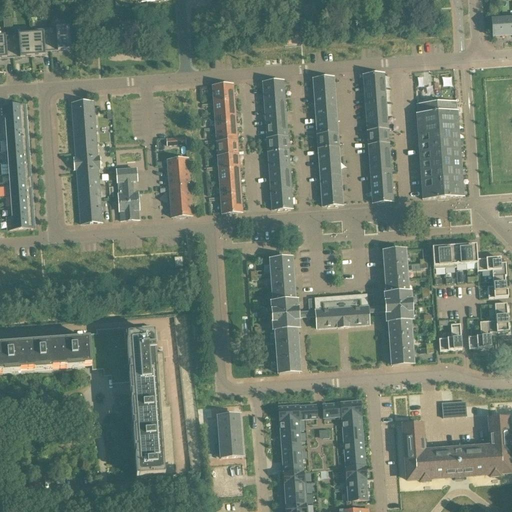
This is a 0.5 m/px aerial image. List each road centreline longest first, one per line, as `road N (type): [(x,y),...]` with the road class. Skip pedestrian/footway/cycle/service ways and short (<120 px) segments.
road 1 (residential): [(0,497),(183,479),(163,325),(0,332)]
road 2 (residential): [(207,226),(476,205),(511,246)]
road 3 (residential): [(477,57),(185,77)]
road 4 (residential): [(255,389),(220,385),(207,226)]
road 5 (residential): [(54,239),(207,226)]
road 6 (residential): [(47,89),(54,239)]
road 7 (residential): [(511,383),(447,375),(372,380)]
road 8 (residential): [(185,77),(47,89)]
road 9 (residential): [(372,380),(381,506)]
road 10 (residential): [(264,511),(255,389)]
